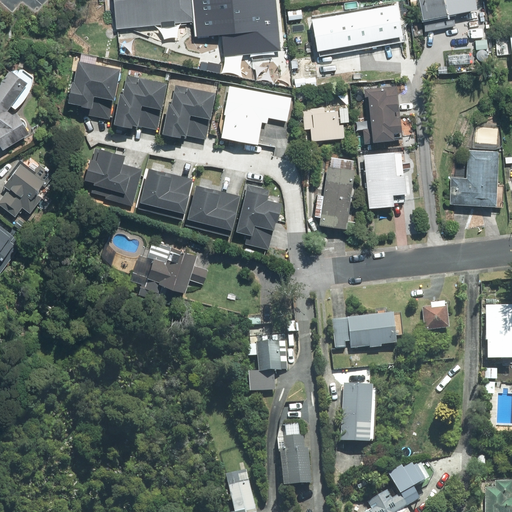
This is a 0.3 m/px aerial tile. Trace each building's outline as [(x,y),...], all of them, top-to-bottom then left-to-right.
[(113,0),(116,27),(191,21),(189,0),(113,0)] [(189,0),(191,21),(193,35),(223,32),(225,54),(282,49),(276,0),(189,0)] [(467,17),(466,10),(474,9),(472,0),(416,0),(420,19),(424,18),(424,31),(453,26),(451,13),(455,12),(456,20),(467,17)] [(314,50),(372,41),(366,9),(309,18),(314,50)] [(116,68),(72,59),(68,81),(66,81),(62,91),(60,101),(75,104),(75,105),(86,108),(86,105),(87,106),(89,95),(109,99),(116,68)] [(32,76),(23,69),(15,69),(12,73),(8,70),(0,80),(0,148),(26,132),(13,111),(9,113),(4,110),(8,104),(13,108),(18,103),(24,96),(27,90),(30,83),(32,76)] [(155,108),(161,82),(124,74),(123,82),(120,81),(117,92),(114,92),(107,123),(134,128),(135,125),(153,129),(158,109),(155,108)] [(204,117),(210,92),(172,84),(171,91),(168,90),(165,103),(163,102),(157,133),(183,138),(184,135),(203,138),(208,119),(204,117)] [(286,119),(290,99),(229,86),(224,113),(225,113),(220,135),(255,143),(259,120),(264,122),(266,115),(286,119)] [(395,86),(362,89),(366,141),(388,139),(388,138),(399,137),(395,86)] [(346,104),(346,94),(337,94),(338,104),(346,104)] [(322,107),(300,109),(301,128),(307,128),(308,140),(342,137),(341,124),(336,125),(335,110),(322,111),(322,107)] [(348,122),(347,107),(338,108),(339,122),(348,122)] [(117,162),(120,154),(93,147),(89,160),(84,158),(75,189),(129,206),(139,169),(117,162)] [(449,203),(493,205),(496,151),(467,149),(466,177),(450,176),(449,203)] [(404,201),(399,153),(393,154),(393,151),(361,154),(366,207),(390,205),(390,202),(404,201)] [(29,212),(41,197),(37,194),(52,174),(39,164),(34,171),(19,159),(10,170),(12,171),(1,184),(7,188),(0,197),(0,205),(13,216),(21,206),(29,212)] [(190,179),(143,166),(134,201),(135,201),(134,208),(179,219),(190,179)] [(346,211),(353,170),(326,166),(321,196),(316,195),(312,216),(317,217),(316,224),(343,228),(345,221),(353,222),(355,212),(346,211)] [(237,196),(190,184),(181,218),(183,219),(181,225),(226,235),(237,196)] [(267,190),(243,184),(242,189),(241,189),(230,231),(244,234),(242,243),(265,249),(273,220),(271,220),(276,202),(262,199),(263,196),(265,196),(267,190)] [(0,268),(18,246),(10,239),(12,237),(0,228),(0,268)] [(191,264),(194,255),(159,243),(154,259),(151,258),(145,276),(131,272),(129,280),(144,285),(143,288),(156,292),(159,285),(181,293),(186,279),(202,284),(207,269),(191,264)] [(421,306),(424,331),(449,328),(446,304),(421,306)] [(511,304),(486,305),(486,340),(487,340),(487,358),(511,358),(511,304)] [(392,314),(332,320),(335,348),(345,347),(345,342),(351,341),(351,346),(395,341),(392,314)] [(254,372),(242,373),(244,393),(273,391),(271,372),(279,372),(279,370),(286,370),(282,337),(254,338),(254,345),(243,346),(244,357),(253,357),(254,372)] [(495,377),(495,367),(483,367),(483,377),(495,377)] [(366,440),(370,383),(342,381),(338,438),(366,440)] [(304,448),(303,433),(281,435),(282,449),(278,450),(280,485),(310,483),(307,447),(304,448)] [(254,511),(244,468),(222,473),(231,511),(254,511)] [(484,486),(483,511),(511,511),(511,477),(511,478),(511,480),(493,480),(493,486),(484,486)] [(390,499),(384,489),(366,500),(369,507),(360,511),(406,511),(403,506),(411,502),(405,490),(390,499)]
